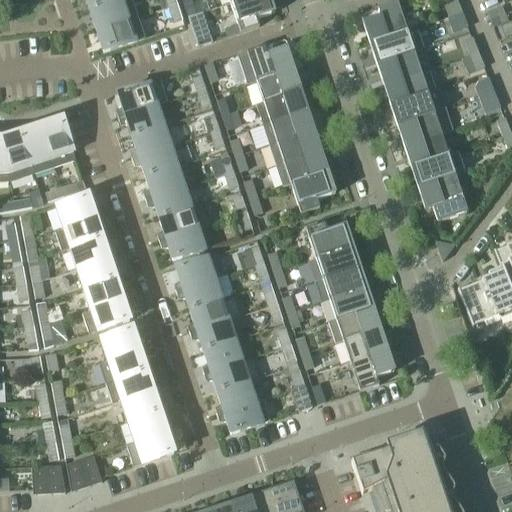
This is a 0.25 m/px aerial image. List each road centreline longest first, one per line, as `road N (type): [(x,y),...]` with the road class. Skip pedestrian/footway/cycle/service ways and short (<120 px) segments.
road 1 (residential): [(87,84),(217,478)]
road 2 (residential): [(414,314),(317,17)]
road 3 (residential): [(266,33),(110,88),(87,84)]
road 4 (residential): [(414,314),(511,183)]
road 5 (residential): [(315,444),(443,400)]
road 6 (residential): [(511,114),(465,0)]
